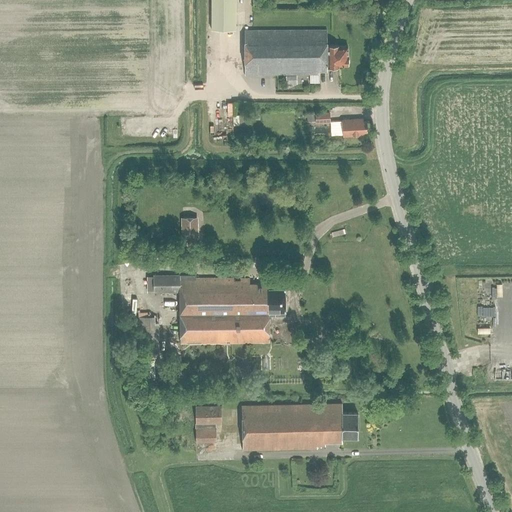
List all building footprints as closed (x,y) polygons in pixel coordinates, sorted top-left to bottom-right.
[(211,0),(211,30),(236,30),(235,0),(211,0)] [(339,65),(348,65),(348,46),(339,46),(339,45),(327,45),(327,30),(245,30),(245,75),(319,75),(319,72),(327,72),(327,68),(339,68),(339,65)] [(286,75),(286,85),(296,85),(296,75),(286,75)] [(233,112),(233,98),(224,98),(224,112),(233,112)] [(315,124),(330,123),(330,112),(315,113),(315,124)] [(363,132),(367,132),(366,122),(363,123),(362,119),(343,120),(344,136),(363,135),(363,132)] [(182,239),(198,239),(197,217),(181,218),(182,239)] [(285,311),(285,289),(269,289),(269,285),(249,285),(249,278),(240,278),(240,281),(234,281),(234,278),(196,278),(196,275),(153,275),(153,293),(180,293),(180,343),(269,343),(269,311),(275,311),(275,316),(285,316),(285,311)] [(139,347),(158,347),(157,330),(138,330),(139,347)] [(180,360),(175,351),(168,355),(173,364),(180,360)] [(249,376),(249,366),(237,366),(237,376),(249,376)] [(242,450),(317,449),(317,446),(325,446),(325,443),(342,442),(342,438),(358,437),(358,413),(342,413),(342,403),(241,405),(242,450)] [(196,442),(216,442),(216,424),(222,424),(221,406),(195,406),(196,442)]
